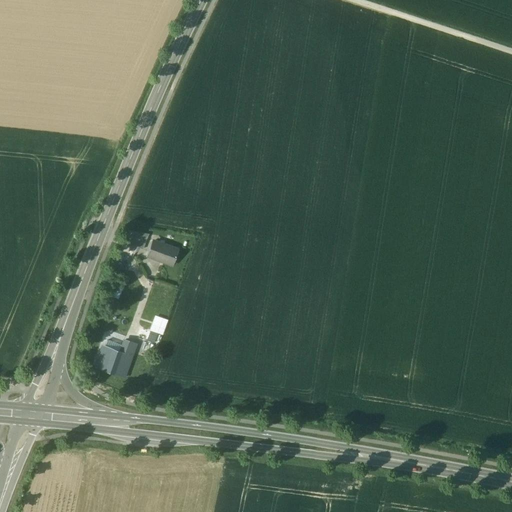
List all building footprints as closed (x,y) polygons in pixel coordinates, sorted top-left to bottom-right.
[(148,234),(128,230),(125,239),(142,248),(148,234)] [(176,250),(153,241),(148,255),(171,264),(176,250)] [(123,285),(116,282),(111,296),(118,299),(123,285)] [(158,333),(162,335),(168,320),(155,315),(150,330),(151,331),(158,333)] [(158,333),(151,331),(147,340),(154,343),(158,333)] [(123,354),(121,353),(114,373),(123,376),(133,345),(126,343),(123,354)] [(121,353),(104,347),(97,367),(114,373),(121,353)]
